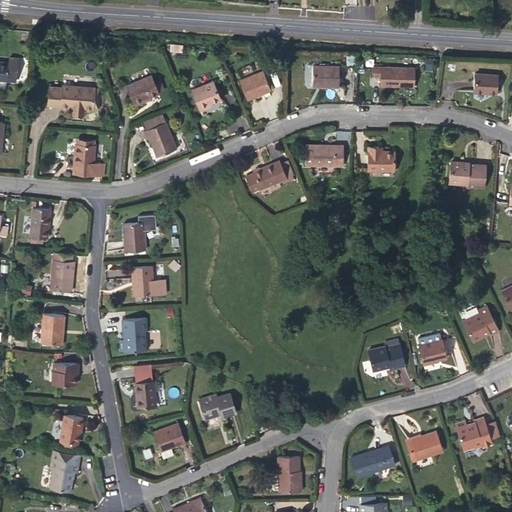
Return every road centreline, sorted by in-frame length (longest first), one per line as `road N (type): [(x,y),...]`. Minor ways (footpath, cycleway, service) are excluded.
road 1 (residential): [(102,193),(91,305),(122,479),(147,491),(304,427),(337,432)]
road 2 (secondary): [(511,38),(0,3)]
road 3 (residential): [(511,136),(447,111),(319,111),(102,193)]
road 4 (residential): [(337,432),(351,417),(511,362)]
